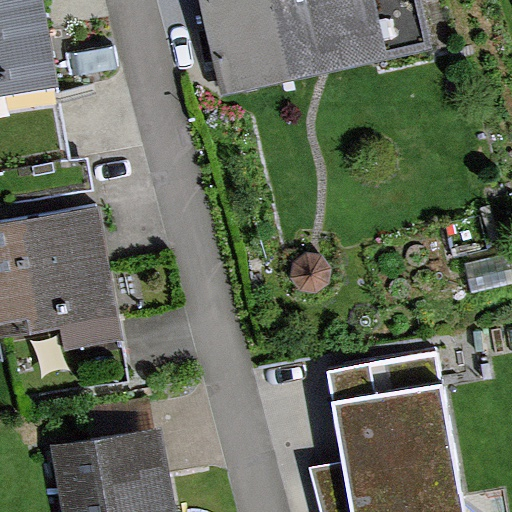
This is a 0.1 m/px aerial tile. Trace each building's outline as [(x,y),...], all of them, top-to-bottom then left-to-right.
[(37,0),(0,0),(0,79),(49,72),(37,0)] [(417,0),(216,0),(234,78),(426,35),(417,0)] [(95,202),(0,220),(0,294),(2,305),(20,301),(24,325),(116,307),(95,202)] [(467,511),(441,369),(338,388),(361,511),(467,511)] [(170,511),(157,424),(60,439),(70,511),(71,511),(82,510),(82,511),(170,511)]
